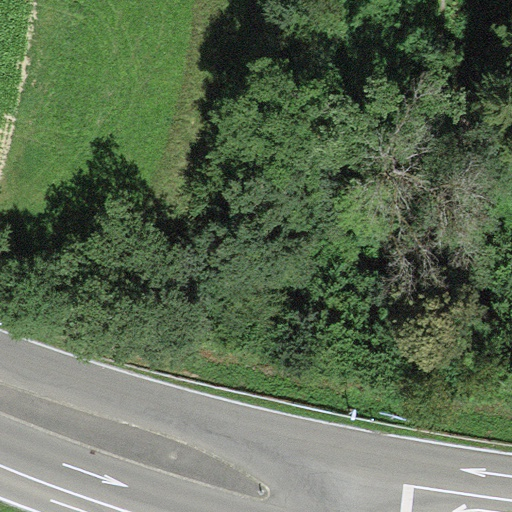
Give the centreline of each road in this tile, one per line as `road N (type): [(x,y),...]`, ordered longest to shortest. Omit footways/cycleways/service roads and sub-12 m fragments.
road 1 (primary): [(356,459),(0,357)]
road 2 (primary): [(0,445),(196,511)]
road 3 (primary): [(511,488),(356,459)]
